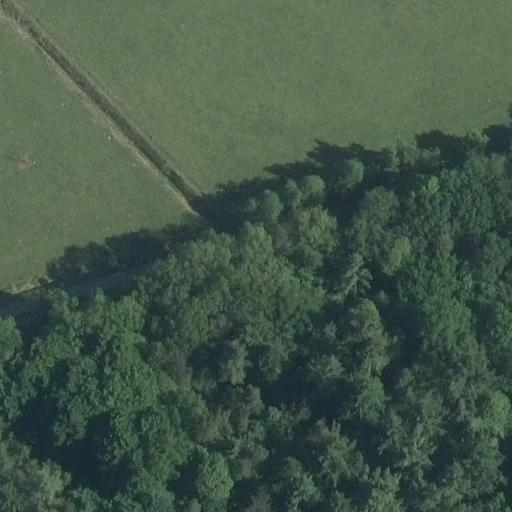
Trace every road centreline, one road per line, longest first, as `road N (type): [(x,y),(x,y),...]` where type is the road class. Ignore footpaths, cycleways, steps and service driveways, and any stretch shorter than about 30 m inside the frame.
road 1 (track): [(0,317),(511,165)]
road 2 (track): [(511,426),(381,218)]
